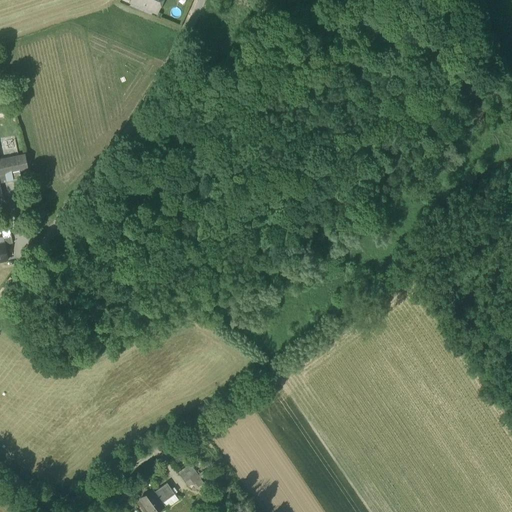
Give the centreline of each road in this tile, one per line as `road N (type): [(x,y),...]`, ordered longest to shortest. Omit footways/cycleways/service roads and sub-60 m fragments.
road 1 (residential): [(0,301),(135,118),(197,0)]
road 2 (track): [(511,102),(447,84),(411,0)]
